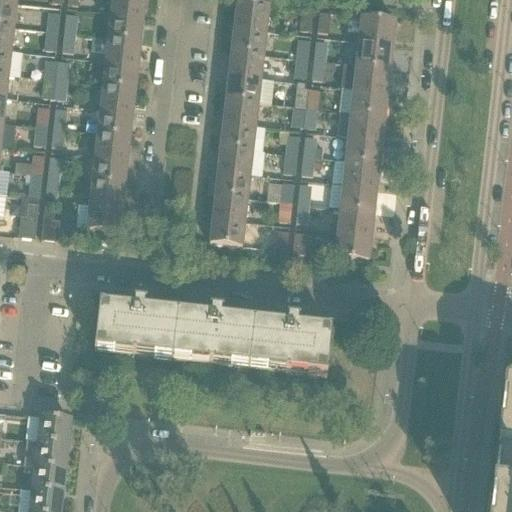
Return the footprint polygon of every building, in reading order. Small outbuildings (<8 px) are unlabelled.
[(0,0),(0,6),(16,8),(16,0),(0,0)] [(49,0),(49,7),(60,9),(61,0),(49,0)] [(67,0),(66,9),(78,11),(78,0),(67,0)] [(111,0),(110,19),(142,22),(144,0),(111,0)] [(0,6),(0,31),(13,33),(16,8),(0,6)] [(236,8),(233,32),(266,36),(268,11),(236,8)] [(312,17),(301,15),(299,35),(310,36),(312,17)] [(48,17),(46,36),(57,38),(59,19),(48,17)] [(329,18),(319,17),(316,37),(327,38),(329,18)] [(65,19),(63,38),(74,39),(77,21),(65,19)] [(110,19),(107,43),(140,46),(142,22),(110,19)] [(360,22),(358,46),(392,50),(394,26),(360,22)] [(0,31),(0,54),(11,56),(13,33),(0,31)] [(233,32),(231,56),(263,60),(266,36),(233,32)] [(46,36),(44,55),(55,56),(57,38),(46,36)] [(63,38),(61,57),(72,58),(74,39),(63,38)] [(107,43),(105,66),(137,69),(140,46),(107,43)] [(297,44),(295,63),(307,65),(309,46),(297,44)] [(358,46),(355,70),(389,74),(392,50),(358,46)] [(314,47),(313,65),(324,67),(326,48),(314,47)] [(0,54),(0,79),(8,80),(11,56),(0,54)] [(231,56),(228,80),(260,84),(263,60),(231,56)] [(307,65),(295,63),(293,83),(305,84),(307,65)] [(324,67),(313,65),(311,84),(323,85),(324,67)] [(46,66),(44,85),(55,86),(57,67),(54,67),(46,66)] [(105,66),(102,91),(134,94),(137,69),(105,66)] [(57,67),(55,86),(65,87),(67,68),(60,67),(57,67)] [(355,70),(352,94),(386,98),(389,74),(355,70)] [(228,80),(225,104),(257,108),(260,84),(228,80)] [(44,85),(42,103),(50,104),(53,105),(55,86),(44,85)] [(55,86),(53,105),(56,105),(63,106),(65,87),(55,86)] [(102,91),(99,115),(132,118),(134,94),(102,91)] [(341,93),(338,117),(350,118),(384,122),(386,98),(352,94),(341,93)] [(294,94),(292,112),(304,113),(306,95),(294,94)] [(307,95),(305,113),(317,114),(319,96),(307,95)] [(225,104),(222,128),(255,131),(257,108),(225,104)] [(37,112),(35,131),(46,133),(48,113),(37,112)] [(292,112),(290,132),(302,133),(304,113),(292,112)] [(305,113),(303,133),(315,134),(317,114),(305,113)] [(55,114),(52,133),(64,135),(66,115),(55,114)] [(99,115),(97,138),(129,142),(132,118),(99,115)] [(338,117),(336,141),(347,142),(381,146),(384,122),(350,118),(338,117)] [(222,128),(220,152),(252,155),(262,156),(264,133),(255,131),(222,128)] [(35,131),(33,151),(44,152),(46,133),(35,131)] [(52,133),(50,153),(62,154),(64,135),(52,133)] [(97,138),(94,162),(126,165),(129,142),(97,138)] [(287,140),(284,159),(296,160),(298,141),(287,140)] [(303,142),(302,161),(313,162),(315,143),(303,142)] [(347,142),(344,166),(378,170),(381,146),(347,142)] [(220,152),(217,175),(249,179),(252,155),(220,152)] [(296,160),(284,159),(282,178),(294,180),(296,160)] [(32,160),(30,179),(41,180),(43,161),(32,160)] [(313,162),(302,161),(300,180),(312,181),(313,162)] [(49,162),(47,181),(59,182),(61,163),(49,162)] [(94,162),(91,186),(124,190),(126,165),(94,162)] [(344,166),(342,190),(376,193),(378,170),(344,166)] [(0,199),(6,201),(9,177),(0,175),(0,199)] [(217,175),(214,199),(247,203),(249,179),(217,175)] [(30,179),(28,198),(39,200),(41,180),(30,179)] [(47,181),(45,200),(56,201),(59,182),(47,181)] [(91,186),(89,209),(121,213),(124,190),(91,186)] [(281,188),(279,207),(291,208),(293,189),(281,188)] [(298,190),(296,209),(308,210),(310,191),(298,190)] [(342,190),(339,213),(373,217),(376,193),(342,190)] [(214,199),(212,223),(244,227),(247,203),(214,199)] [(291,208),(279,207),(277,226),(288,228),(291,208)] [(20,221),(18,242),(34,244),(38,210),(27,208),(26,222),(20,221)] [(78,208),(75,233),(86,234),(118,238),(121,213),(89,209),(89,210),(78,208)] [(308,210),(296,209),(295,228),(306,229),(308,210)] [(44,210),(40,245),(57,247),(59,226),(53,225),(54,211),(44,210)] [(339,213),(336,237),(370,241),(373,217),(339,213)] [(212,223),(209,248),(223,249),(241,251),(244,227),(212,223)] [(275,255),(285,256),(287,237),(277,235),(275,255)] [(370,241),(336,237),(333,262),(368,266),(370,241)] [(291,257),(302,258),(304,239),(294,238),(291,257)] [(209,321),(191,319),(173,317),(173,322),(160,321),(160,315),(143,314),(144,308),(145,308),(145,307),(132,305),(132,307),(133,307),(133,312),(114,310),(103,309),(99,308),(93,355),(135,359),(135,353),(153,355),(153,361),(288,376),(289,370),(307,372),(306,378),(326,380),(331,334),(327,334),(326,339),(313,338),(314,333),(297,331),(298,325),(299,324),(286,322),(286,324),(287,324),(286,330),(250,326),(249,331),(236,329),(237,324),(220,322),(221,316),(222,316),(222,315),(209,314),(209,315),(210,315),(209,321)] [(497,465),(493,497),(499,497),(498,507),(492,507),(491,511),(511,511),(511,391),(504,397),(503,410),(502,410),(501,413),(503,413),(501,423),(507,424),(506,432),(499,431),(499,434),(500,434),(498,454),(504,455),(503,465),(497,465)] [(40,422),(37,446),(67,450),(70,425),(40,422)] [(25,445),(23,469),(35,470),(64,474),(67,450),(37,446),(25,445)] [(35,470),(32,494),(62,498),(64,474),(35,470)] [(32,494),(29,511),(59,511),(62,498),(32,494)]
